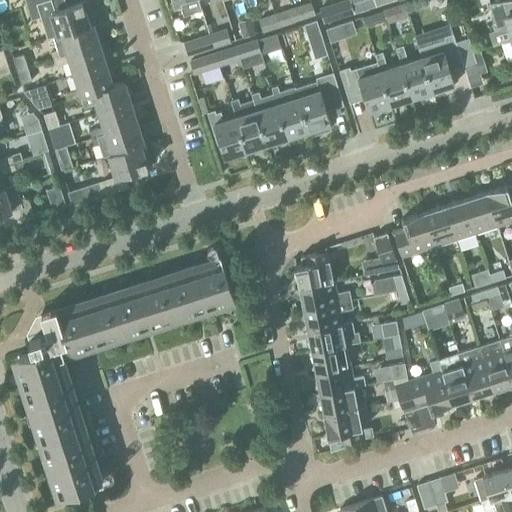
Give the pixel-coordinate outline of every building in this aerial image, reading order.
[(49,37),(54,36),(59,34),(94,23),(87,1),(62,9),(58,0),(35,0),(36,4),(29,6),(33,18),(42,15),(49,37)] [(170,0),(173,9),(181,6),(180,4),(186,2),(191,0),(170,0)] [(511,0),(489,4),(498,31),(509,27),(511,35),(511,0)] [(264,33),(297,22),(293,8),(260,19),(264,33)] [(383,25),(402,19),(399,11),(380,17),(383,25)] [(51,52),(54,59),(99,45),(93,25),(95,24),(94,23),(59,34),(54,36),(59,50),(51,52)] [(303,26),(307,57),(319,56),(314,24),(303,26)] [(213,46),(230,41),(226,28),(209,34),(213,46)] [(281,47),(277,33),(258,39),(262,53),(281,47)] [(188,54),(213,46),(209,34),(184,42),(188,54)] [(455,37),(419,48),(422,57),(432,91),(434,90),(436,95),(437,94),(452,86),(452,85),(455,84),(449,65),(462,61),(461,56),(456,43),(455,37)] [(461,56),(475,52),(471,38),(456,43),(461,56)] [(262,53),(258,39),(236,46),(241,60),(262,53)] [(75,75),(106,65),(99,45),(54,59),(56,66),(71,61),(75,75)] [(241,60),(236,46),(216,52),(220,66),(241,60)] [(432,91),(422,57),(409,61),(404,48),(397,50),(401,64),(412,97),(432,91)] [(0,74),(10,72),(2,49),(0,49),(0,74)] [(220,66),(216,52),(192,60),(196,74),(220,66)] [(25,55),(14,58),(18,71),(29,68),(25,55)] [(376,57),(378,61),(380,70),(391,104),(412,97),(401,64),(388,68),(384,55),(376,57)] [(390,104),(391,104),(380,70),(378,61),(340,73),(348,97),(363,92),(369,111),(372,110),(372,112),(390,109),(390,110),(391,109),(390,104)] [(67,100),(78,97),(124,82),(123,81),(112,84),(106,65),(75,75),(80,88),(64,93),(67,100)] [(29,68),(18,71),(22,85),(33,81),(29,68)] [(511,72),(511,71),(476,82),(481,97),(511,87),(511,72)] [(334,75),(295,88),(298,97),(309,130),(310,130),(312,135),(330,129),(329,124),(331,123),(325,104),(342,99),(334,75)] [(44,91),(59,88),(57,81),(24,87),(28,110),(47,107),(44,91)] [(100,112),(130,102),(124,82),(78,97),(81,104),(96,99),(100,112)] [(281,88),(273,90),(275,95),(288,137),(309,130),(298,97),(295,88),(282,92),(281,88)] [(251,93),(254,102),(257,110),(267,143),(288,137),(275,95),(262,99),(259,91),(251,93)] [(232,103),(236,116),(247,150),(267,143),(257,110),(254,102),(241,106),(239,101),(232,103)] [(91,138),(137,123),(130,102),(100,112),(104,126),(89,130),(91,138)] [(55,111),(44,114),(49,128),(60,125),(55,111)] [(245,151),(247,150),(236,116),(224,120),(221,111),(208,115),(215,135),(217,135),(224,157),(227,156),(228,158),(245,155),(245,156),(247,155),(245,151)] [(49,128),(47,129),(54,150),(66,146),(76,143),(69,122),(60,125),(49,128)] [(101,157),(110,154),(145,143),(145,142),(143,142),(137,123),(91,138),(94,145),(96,144),(101,157)] [(145,143),(110,154),(117,177),(98,183),(102,195),(124,188),(121,176),(152,165),(145,143)] [(61,170),(73,166),(66,146),(54,150),(61,170)] [(0,166),(14,162),(12,155),(0,158),(0,166)] [(0,189),(5,188),(1,174),(16,169),(14,162),(0,166),(0,189)] [(13,185),(5,188),(0,189),(0,214),(7,212),(11,224),(34,217),(28,199),(24,198),(17,200),(13,185)] [(486,192),(497,225),(511,220),(511,191),(510,193),(507,185),(486,192)] [(82,188),(69,192),(73,204),(86,200),(82,188)] [(476,232),(497,225),(486,192),(465,198),(476,232)] [(456,238),(476,232),(465,198),(445,205),(456,238)] [(445,205),(424,211),(435,245),(456,238),(445,205)] [(432,260),(439,257),(435,245),(424,211),(403,218),(406,226),(393,230),(401,256),(428,247),(432,260)] [(101,240),(118,236),(116,227),(98,231),(101,240)] [(387,232),(374,236),(382,262),(396,258),(387,232)] [(299,287),(333,281),(328,251),(301,256),(302,264),(295,266),(299,287)] [(33,351),(19,356),(63,495),(98,484),(53,346),(65,342),(67,350),(234,296),(223,262),(56,315),(44,319),(35,336),(28,338),(31,347),(32,347),(33,351)] [(492,282),(490,274),(488,269),(471,274),(475,287),(492,282)] [(492,282),(506,277),(503,270),(490,274),(492,282)] [(398,290),(406,288),(401,274),(394,277),(398,290)] [(303,309),(353,299),(351,291),(336,294),(333,281),(299,287),(303,309)] [(462,283),(449,287),(451,295),(464,291),(462,283)] [(485,291),(487,298),(501,294),(499,287),(485,291)] [(398,290),(402,303),(410,301),(406,288),(398,290)] [(472,295),(477,309),(489,305),(487,298),(485,291),(472,295)] [(353,299),(303,309),(307,330),(342,323),(340,312),(355,309),(353,299)] [(443,304),(446,312),(460,307),(458,299),(443,304)] [(446,312),(443,304),(431,308),(433,316),(446,312)] [(385,337),(391,336),(391,335),(398,334),(395,320),(382,323),(385,337)] [(342,323),(307,330),(311,351),(346,344),(360,342),(357,329),(355,329),(354,321),(342,323)] [(511,376),(511,326),(511,327),(511,329),(511,336),(500,340),(511,376)] [(391,335),(391,336),(394,349),(402,348),(399,334),(398,334),(391,335)] [(494,391),(511,384),(511,376),(500,340),(480,347),(494,391)] [(315,372),(350,365),(346,344),(311,351),(315,372)] [(473,397),(494,391),(480,347),(459,353),(473,397)] [(453,404),(473,397),(459,353),(439,360),(439,359),(438,359),(439,360),(453,404)] [(435,373),(408,381),(416,407),(429,403),(431,411),(453,404),(439,360),(431,363),(435,373)] [(399,378),(407,376),(405,363),(397,364),(399,378)] [(397,364),(389,366),(391,379),(399,378),(397,364)] [(315,372),(319,393),(354,387),(362,385),(367,384),(365,375),(352,377),(350,365),(315,372)] [(395,385),(403,411),(416,407),(408,381),(395,385)] [(319,393),(323,415),(358,408),(366,406),(362,385),(354,387),(319,393)] [(328,436),(331,451),(349,445),(348,441),(374,436),(372,428),(362,430),(358,408),(323,415),(328,436)] [(171,472),(193,467),(190,454),(168,459),(171,472)] [(511,466),(475,478),(481,499),(511,488),(511,466)] [(440,477),(428,480),(436,504),(448,501),(440,477)] [(436,504),(428,480),(417,484),(424,508),(436,504)] [(485,511),(511,511),(511,488),(481,499),(485,511)] [(406,501),(409,511),(412,511),(419,510),(415,498),(406,501)]
